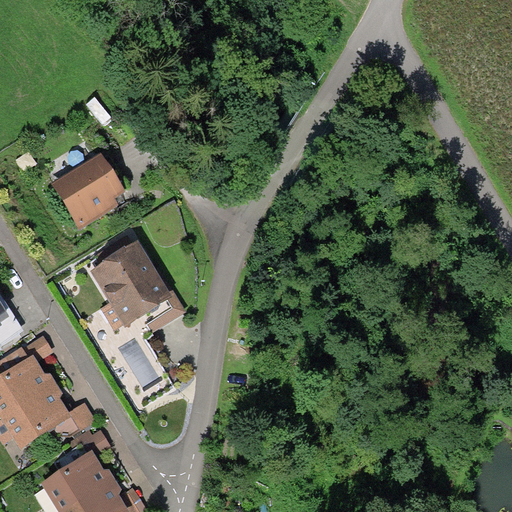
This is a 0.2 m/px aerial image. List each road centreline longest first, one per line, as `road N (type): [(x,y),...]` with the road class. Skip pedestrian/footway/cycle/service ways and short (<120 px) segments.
road 1 (residential): [(374,24),(233,239),(182,494)]
road 2 (residential): [(182,494),(131,441),(0,226)]
road 3 (residential): [(374,24),(511,241)]
